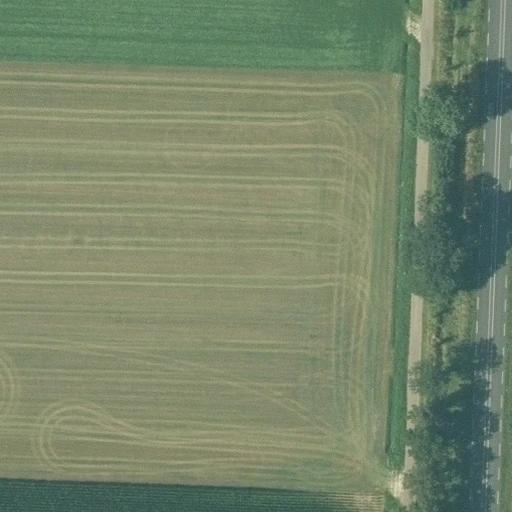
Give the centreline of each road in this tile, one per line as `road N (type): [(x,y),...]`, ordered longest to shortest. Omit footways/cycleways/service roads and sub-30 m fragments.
road 1 (unclassified): [(405,511),(425,0)]
road 2 (primary): [(502,0),(483,511)]
